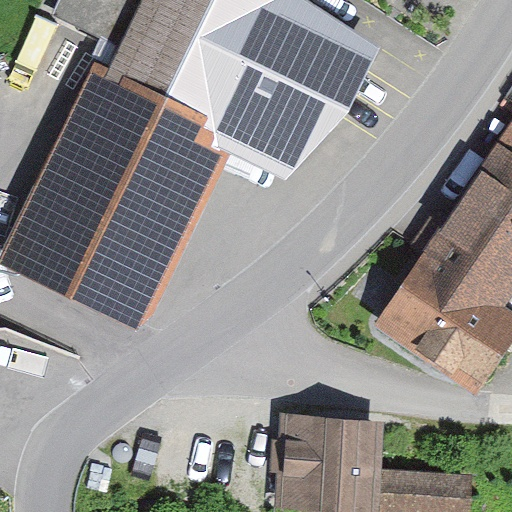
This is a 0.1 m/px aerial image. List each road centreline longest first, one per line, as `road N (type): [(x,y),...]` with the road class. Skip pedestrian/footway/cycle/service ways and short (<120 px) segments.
road 1 (tertiary): [(46,487),(78,426),(207,337),(350,218),(419,137),(511,0)]
road 2 (track): [(511,410),(422,398),(207,337)]
